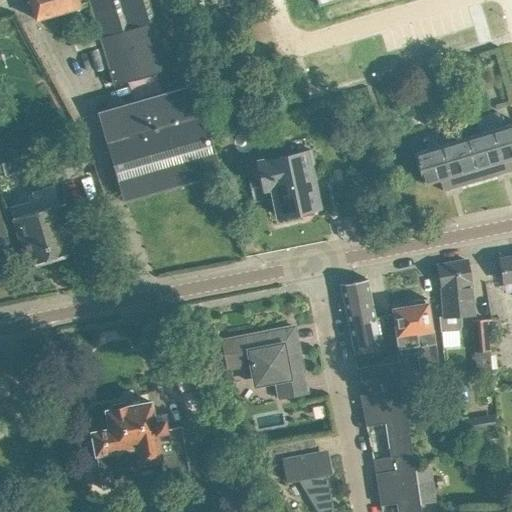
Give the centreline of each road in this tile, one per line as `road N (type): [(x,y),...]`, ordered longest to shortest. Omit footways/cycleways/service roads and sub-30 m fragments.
road 1 (residential): [(0,331),(310,266)]
road 2 (residential): [(362,511),(310,266)]
road 3 (residential): [(272,0),(293,42),(454,0)]
road 4 (residential): [(310,266),(511,227)]
